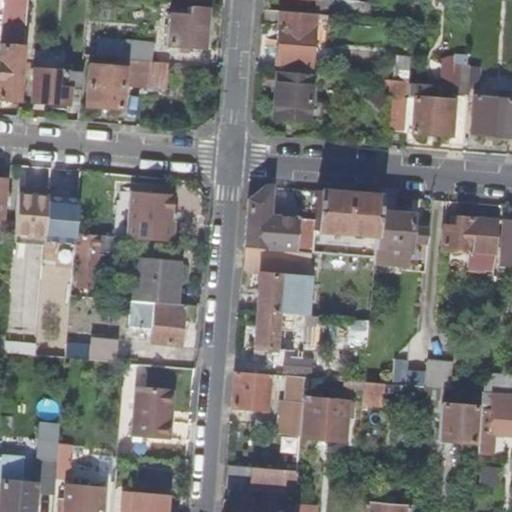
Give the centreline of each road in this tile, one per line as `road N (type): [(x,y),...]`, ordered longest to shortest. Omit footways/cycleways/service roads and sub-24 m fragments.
road 1 (residential): [(202,511),(234,155)]
road 2 (residential): [(234,155),(511,179)]
road 3 (residential): [(0,137),(234,155)]
road 4 (residential): [(246,0),(234,155)]
